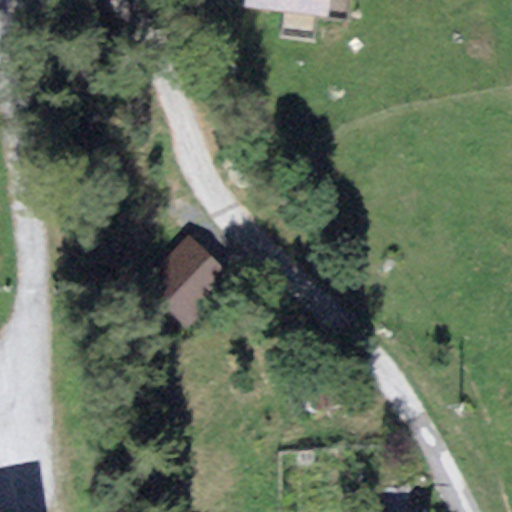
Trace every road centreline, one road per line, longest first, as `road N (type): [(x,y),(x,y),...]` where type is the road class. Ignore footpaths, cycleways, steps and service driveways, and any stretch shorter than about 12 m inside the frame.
road 1 (residential): [(472,511),(378,360),(269,256),(205,177),(154,41),(122,0)]
road 2 (residential): [(17,0),(8,45),(29,189),(33,421),(49,511)]
